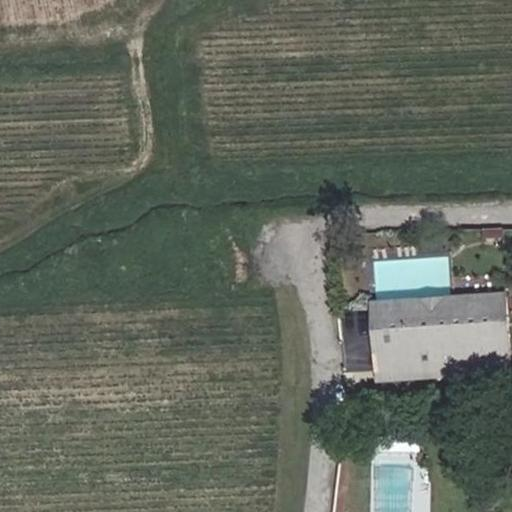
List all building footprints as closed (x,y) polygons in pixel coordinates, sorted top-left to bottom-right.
[(511,305),(511,293),(452,297),(453,319),(511,315),(511,305)] [(381,325),(383,366),(433,364),(433,373),(511,368),(511,315),(453,319),(452,297),(397,300),(393,304),(394,324),(381,325)] [(379,301),(381,325),(394,324),(393,304),(397,300),(379,301)] [(370,314),(351,313),(351,334),(370,334),(370,314)] [(383,376),(433,373),(433,364),(383,366),(383,376)]
